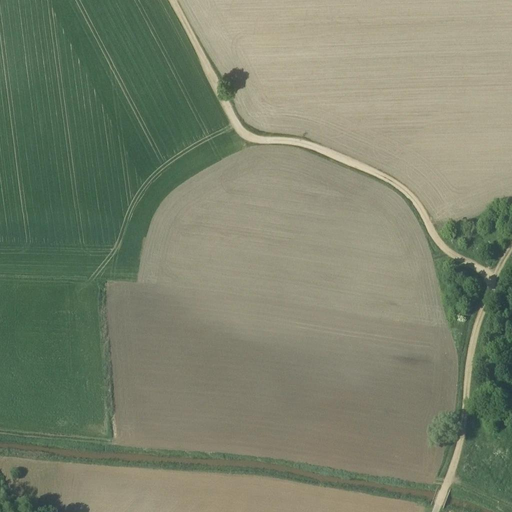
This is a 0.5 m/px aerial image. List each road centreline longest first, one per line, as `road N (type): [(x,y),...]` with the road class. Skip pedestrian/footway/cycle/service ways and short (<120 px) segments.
road 1 (track): [(172,0),(241,132),(302,143),(402,190),(436,242),(492,279)]
road 2 (track): [(492,279),(445,487)]
